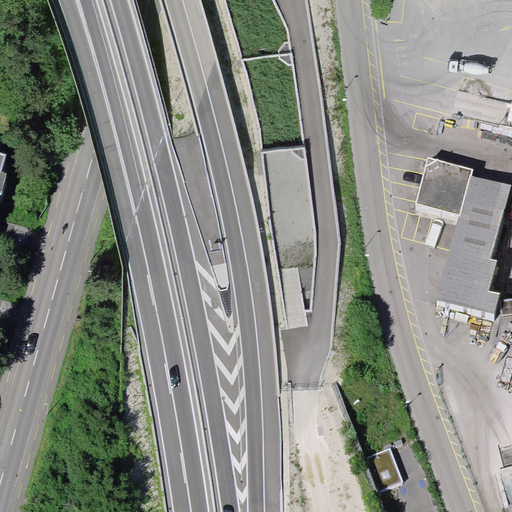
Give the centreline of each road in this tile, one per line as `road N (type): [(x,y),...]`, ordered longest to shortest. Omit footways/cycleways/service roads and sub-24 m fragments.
road 1 (residential): [(468,511),(405,327),(374,197),(356,0)]
road 2 (trunk): [(230,511),(189,274),(119,0)]
road 3 (trunk): [(86,0),(138,203),(197,511)]
road 4 (trunk): [(264,511),(249,275),(182,0)]
road 5 (tertiary): [(130,0),(1,482)]
